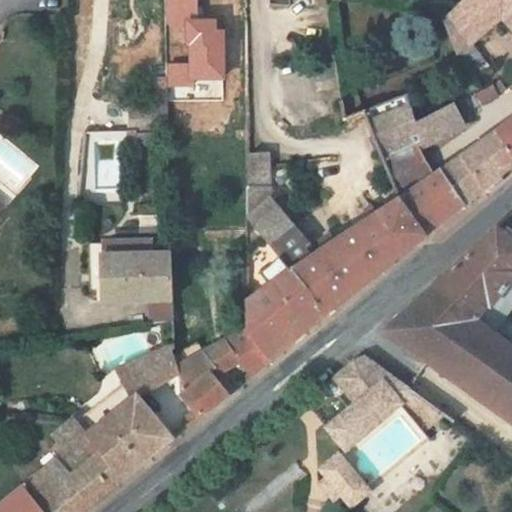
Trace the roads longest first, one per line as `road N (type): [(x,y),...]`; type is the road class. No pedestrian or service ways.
road 1 (secondary): [(118,511),(511,182)]
road 2 (track): [(345,329),(511,443)]
